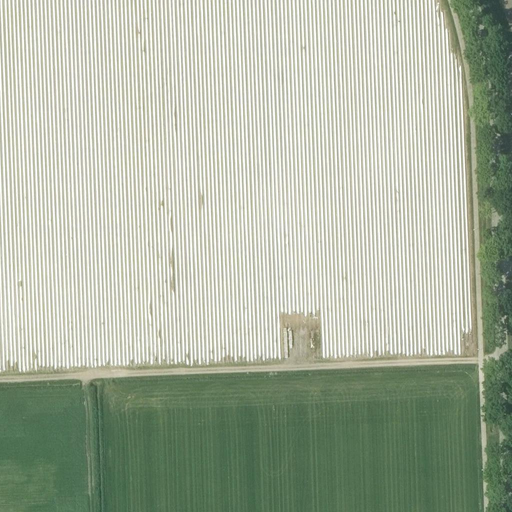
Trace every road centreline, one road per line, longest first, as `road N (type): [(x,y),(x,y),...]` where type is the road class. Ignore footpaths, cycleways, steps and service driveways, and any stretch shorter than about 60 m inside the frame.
road 1 (tertiary): [(503,511),(486,32),(477,0)]
road 2 (track): [(0,382),(496,362)]
